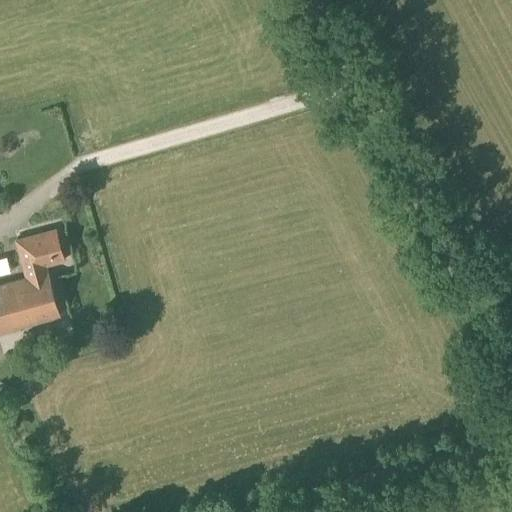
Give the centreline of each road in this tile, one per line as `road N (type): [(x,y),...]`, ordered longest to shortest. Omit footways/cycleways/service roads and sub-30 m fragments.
road 1 (unclassified): [(511,370),(317,0)]
road 2 (unknown): [(363,87),(314,120),(106,185),(0,238)]
road 3 (unclassified): [(257,511),(511,442)]
